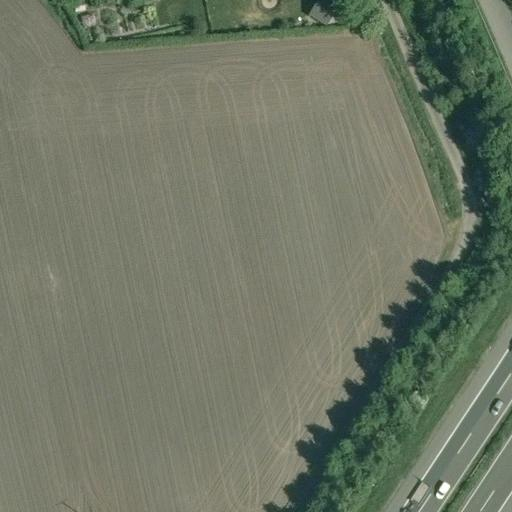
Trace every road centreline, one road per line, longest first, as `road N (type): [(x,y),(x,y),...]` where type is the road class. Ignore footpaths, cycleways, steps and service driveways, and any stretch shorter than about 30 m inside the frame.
road 1 (track): [(386,0),(477,203),(466,259),(303,511)]
road 2 (motorway): [(511,346),(403,511)]
